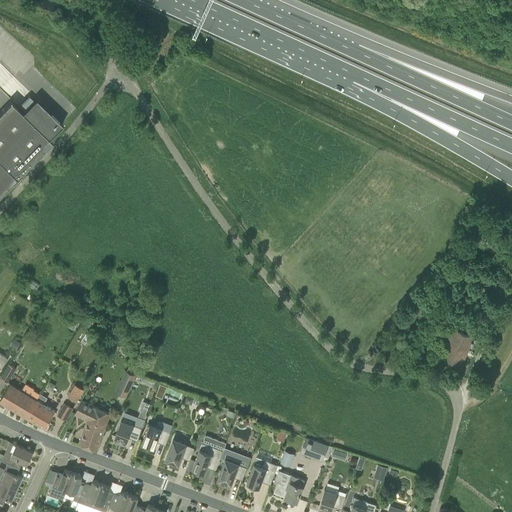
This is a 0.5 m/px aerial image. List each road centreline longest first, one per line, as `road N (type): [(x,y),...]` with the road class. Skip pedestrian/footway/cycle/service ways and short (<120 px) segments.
road 1 (residential): [(433,511),(455,395),(443,380),(371,370),(331,350),(203,197),(122,70)]
road 2 (residential): [(231,511),(52,444)]
road 3 (motorway): [(357,76),(511,180)]
road 4 (unclassified): [(0,209),(122,70)]
road 5 (motorway): [(189,0),(357,76)]
road 6 (motorway): [(511,122),(356,52)]
road 7 (motorway): [(357,76),(511,147)]
road 8 (motorway): [(511,99),(356,52)]
road 9 (motorway): [(356,52),(241,0)]
